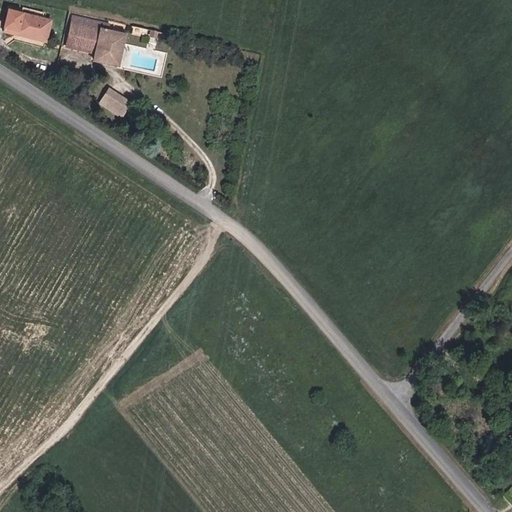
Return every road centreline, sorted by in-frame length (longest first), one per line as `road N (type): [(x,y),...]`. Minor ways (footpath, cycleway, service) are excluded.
road 1 (unclassified): [(392,403),(240,231),(0,72)]
road 2 (track): [(222,219),(195,271),(0,496)]
road 3 (residential): [(511,251),(392,403)]
road 4 (unclassified): [(486,511),(392,403)]
